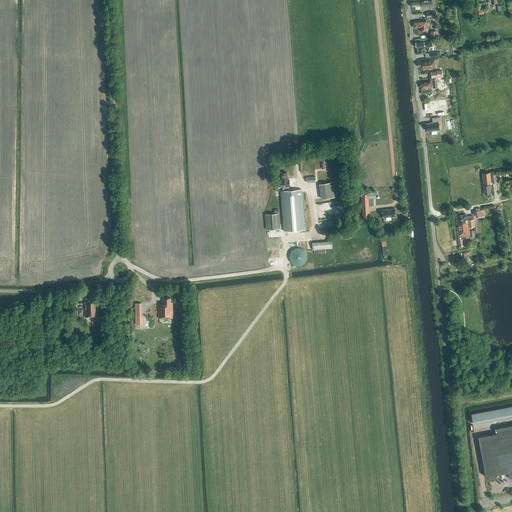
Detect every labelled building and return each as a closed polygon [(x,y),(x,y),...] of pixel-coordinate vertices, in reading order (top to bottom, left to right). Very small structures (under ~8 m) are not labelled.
[(419,1),(411,2),(412,7),(415,7),(415,10),(420,9),(420,5),(421,5),(421,6),(421,7),(432,6),(432,4),(431,0),(426,0),(421,1),(421,2),(420,2),(419,1)] [(428,31),(426,21),(413,22),(414,28),(421,27),(421,32),(428,31)] [(435,68),(434,60),(426,61),(418,62),(418,67),(423,66),(423,69),(435,68)] [(432,79),(443,77),(442,70),(437,71),(431,72),(432,79)] [(439,81),(437,82),(436,79),(430,80),(430,82),(420,83),(421,88),(427,88),(428,89),(431,88),(431,87),(433,87),(433,88),(437,88),(437,87),(440,87),(439,81)] [(430,123),(426,124),(427,131),(431,131),(439,130),(438,122),(440,121),(440,117),(438,118),(432,118),(433,123),(430,123)] [(287,180),(287,172),(281,173),(282,181),(278,181),(279,187),(283,186),(284,191),(281,191),(284,231),(304,230),(301,189),(289,190),(289,186),(290,186),(289,180),(287,180)] [(490,172),(482,173),(483,184),(484,184),(485,186),(484,186),(484,195),(490,194),(490,189),(490,185),(488,185),(488,183),(491,183),(490,172)] [(335,198),(333,183),(319,185),(322,200),(335,198)] [(326,205),(327,209),(341,207),(341,200),(328,202),(329,204),(326,205)] [(480,210),(480,208),(475,209),(476,211),(475,211),(476,218),(485,216),(484,210),(480,210)] [(394,209),(382,210),(383,218),(395,216),(394,209)] [(266,230),(280,229),(279,213),(265,214),(266,230)] [(466,216),(466,215),(462,215),(460,216),(457,216),(457,220),(456,220),(457,222),(456,222),(458,237),(466,236),(467,236),(470,235),(469,227),(475,226),(474,219),(473,215),(466,216)] [(466,236),(458,237),(458,240),(459,247),(463,246),(463,240),(466,239),(466,236)] [(332,241),(312,243),(313,250),(333,248),(332,241)] [(307,259),(307,257),(307,256),(307,254),(306,252),(305,251),(303,250),(302,249),(300,248),(299,248),(297,248),(296,248),(295,249),(293,250),(292,251),(291,252),(290,254),(290,255),(289,257),(290,259),(290,260),(291,262),(292,263),(293,264),(295,265),(296,265),(298,266),(299,265),(301,265),(302,265),(304,264),(305,263),(306,262),(306,260),(307,259)] [(96,304),(96,298),(85,298),(85,304),(85,318),(98,317),(97,304),(96,304)] [(171,302),(171,298),(163,298),(163,304),(159,304),(159,318),(173,318),(172,304),(172,302),(171,302)] [(473,424),(511,416),(511,406),(471,414),(473,424)] [(511,425),(497,428),(498,433),(478,437),(486,477),(508,473),(509,478),(511,477),(511,480),(511,479),(511,425)]
